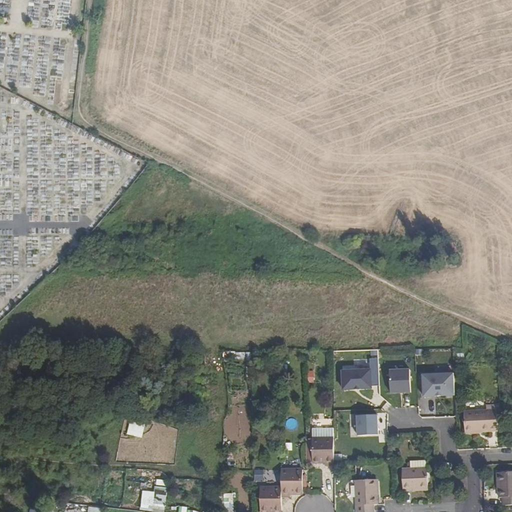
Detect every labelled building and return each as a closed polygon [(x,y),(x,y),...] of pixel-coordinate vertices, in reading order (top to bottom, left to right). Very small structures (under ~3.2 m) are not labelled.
[(46,27),(53,27),(55,0),(50,0),(49,8),(48,8),(46,27)] [(344,390),(380,388),(379,358),(370,358),(370,368),(343,369),(344,390)] [(391,394),(412,393),(411,368),(390,369),(391,394)] [(423,374),(424,397),(455,396),(454,373),(423,374)] [(496,410),(486,410),(464,411),(464,432),(496,431),(496,410)] [(378,415),(357,416),(358,436),(379,435),(378,415)] [(132,418),(128,434),(143,438),(147,422),(132,418)] [(335,464),(335,438),(313,438),(313,461),(313,462),(326,462),(326,465),(335,465),(335,464)] [(302,468),(281,468),(281,485),(281,496),(289,495),(289,492),(302,491),(302,468)] [(429,468),(428,468),(413,469),(404,469),(405,491),(430,490),(429,468)] [(504,505),(511,504),(511,471),(498,472),(500,497),(504,497),(504,505)] [(378,481),(358,482),(359,511),(375,511),(376,505),(379,505),(378,481)] [(268,511),(268,509),(281,509),(281,496),(281,485),(259,485),(258,511),(268,511)] [(144,490),(142,505),(154,506),(153,511),(166,511),(169,487),(156,486),(155,491),(144,490)] [(226,493),(225,510),(235,510),(236,494),(226,493)]
